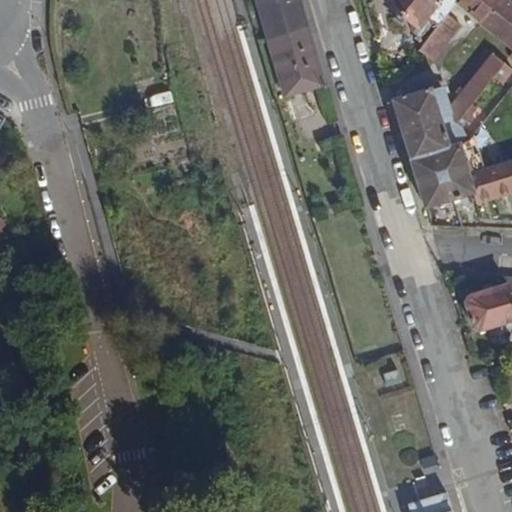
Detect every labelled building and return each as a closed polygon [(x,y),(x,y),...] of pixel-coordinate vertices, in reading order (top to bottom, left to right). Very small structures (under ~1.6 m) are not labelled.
[(309,33),(299,0),(257,0),(270,44),(309,33)] [(392,0),(388,7),(397,13),(408,23),(417,30),(423,20),(435,29),(437,27),(445,16),(453,5),(457,0),(392,0)] [(501,0),(457,0),(453,5),(480,27),(501,0)] [(511,5),(505,0),(501,0),(480,27),(511,51),(511,5)] [(408,23),(397,13),(392,20),(404,30),(408,23)] [(461,27),(445,16),(437,27),(439,27),(452,37),(461,27)] [(433,63),(452,37),(439,27),(437,27),(435,29),(418,51),(433,63)] [(325,89),(309,33),(270,44),(287,100),(325,89)] [(502,86),(511,74),(491,58),(448,111),(457,140),(471,122),(464,117),(494,80),(502,86)] [(455,202),(474,196),(468,176),(459,149),(457,140),(448,111),(442,91),(432,94),(430,92),(392,102),(425,210),(455,202)] [(511,161),(468,176),(474,196),(476,205),(511,194),(511,161)] [(511,323),(511,278),(503,278),(505,287),(471,298),(468,307),(474,327),(480,333),(511,323)] [(455,511),(451,497),(430,504),(413,509),(413,511),(455,511)]
